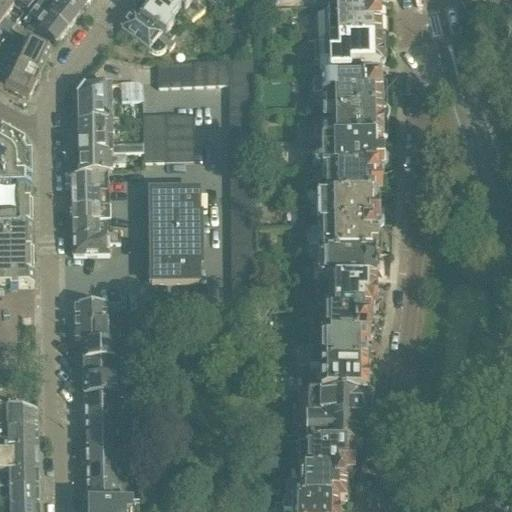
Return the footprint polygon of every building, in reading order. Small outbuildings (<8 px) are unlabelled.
[(0,0),(0,30),(8,37),(14,28),(4,21),(13,9),(0,0)] [(14,0),(18,3),(18,2),(28,10),(34,2),(31,0),(14,0)] [(57,0),(56,3),(78,20),(89,6),(81,0),(57,0)] [(159,0),(154,0),(139,20),(170,45),(179,33),(185,29),(175,21),(180,15),(159,0)] [(159,0),(180,15),(191,24),(204,14),(193,5),(196,0),(159,0)] [(203,0),(219,12),(225,4),(220,0),(203,0)] [(317,0),(318,11),(381,8),(380,0),(317,0)] [(41,2),(35,8),(68,34),(78,20),(56,3),(50,10),(41,2)] [(68,34),(35,8),(29,17),(39,25),(34,32),(56,48),(68,34)] [(323,25),(324,43),(384,41),(383,19),(379,14),(365,15),(364,11),(354,11),(354,15),(316,16),(317,25),(323,25)] [(220,16),(220,17),(220,36),(238,36),(238,44),(252,44),(251,15),(220,16)] [(170,45),(139,20),(133,16),(120,32),(153,57),(155,57),(156,57),(158,57),(160,56),(162,55),(163,54),(165,52),(168,55),(174,48),(170,45)] [(384,41),(324,43),(324,62),(328,62),(328,78),(377,76),(377,70),(381,70),(385,65),(384,41)] [(5,61),(16,67),(40,78),(51,55),(27,44),(20,58),(9,52),(5,61)] [(135,344),(229,338),(254,336),(255,336),(252,65),(156,68),(157,92),(228,89),(230,313),(135,320),(136,335),(119,335),(120,345),(135,344)] [(40,78),(16,67),(9,80),(0,75),(0,87),(5,89),(5,90),(29,101),(40,78)] [(326,101),(326,114),(380,114),(386,114),(385,88),(379,84),(379,83),(365,84),(365,79),(357,80),(357,84),(313,85),(313,100),(322,100),(322,101),(326,101)] [(122,83),(121,103),(143,104),(144,84),(122,83)] [(78,99),(78,124),(117,123),(116,108),(113,105),(111,105),(111,88),(84,90),(77,99),(78,99)] [(322,146),(379,144),(386,144),(386,128),(382,124),(380,124),(380,114),(326,114),(321,114),(321,127),(322,127),(322,146)] [(142,148),(143,158),(143,167),(193,166),(192,119),(141,120),(142,148)] [(78,124),(78,142),(111,141),(111,133),(124,133),(123,123),(117,123),(78,124)] [(0,290),(9,291),(9,294),(18,294),(18,290),(34,290),(31,191),(31,183),(26,183),(25,177),(26,177),(28,176),(29,175),(30,174),(30,172),(30,160),(31,160),(31,159),(30,159),(30,157),(30,155),(29,153),(29,152),(28,151),(27,150),(26,149),(23,148),(24,147),(23,147),(22,147),(3,136),(4,136),(0,133),(0,290)] [(78,142),(79,162),(124,159),(143,158),(142,148),(111,149),(111,141),(78,142)] [(321,157),(321,174),(377,173),(384,173),(387,170),(387,158),(383,155),(379,155),(379,144),(322,146),(311,146),(311,157),(321,157)] [(79,162),(79,179),(108,176),(108,175),(111,175),(111,169),(125,168),(124,159),(79,162)] [(325,185),(325,202),(375,202),(384,201),(384,183),(377,183),(377,173),(321,174),(315,175),(315,185),(325,185)] [(71,180),(72,197),(108,196),(108,176),(79,179),(71,180)] [(149,218),(150,269),(151,287),(198,286),(198,269),(200,269),(200,218),(198,218),(197,194),(150,195),(150,219),(149,218)] [(72,197),(72,211),(108,209),(108,196),(72,197)] [(318,231),(373,230),(380,230),(384,226),(383,215),(380,212),(375,212),(375,202),(325,202),(317,202),(318,231)] [(72,211),(72,226),(109,224),(108,209),(72,211)] [(72,226),(73,241),(109,239),(109,224),(72,226)] [(321,258),(374,258),(381,258),(380,239),(373,239),(373,230),(318,231),(318,240),(321,240),(321,258)] [(109,239),(73,241),(73,260),(110,259),(109,248),(119,248),(119,239),(109,239)] [(315,287),(322,287),(374,289),(374,278),(378,272),(378,264),(374,258),(321,258),(321,277),(315,277),(315,287)] [(322,287),(322,314),(370,316),(374,316),(374,315),(378,311),(378,302),(374,298),(374,289),(322,287)] [(74,309),(75,329),(107,327),(106,318),(118,318),(117,307),(74,309)] [(312,342),(313,342),(366,343),(370,343),(373,339),(374,339),(374,329),(370,326),(370,316),(322,314),(312,314),(312,342)] [(75,347),(83,347),(120,345),(119,335),(107,336),(107,327),(75,329),(75,347)] [(254,336),(229,338),(229,349),(255,348),(254,336)] [(366,343),(313,342),(312,342),(310,342),(310,371),(313,371),(366,371),(369,367),(370,367),(370,357),(369,357),(366,353),(366,343)] [(83,347),(83,365),(116,364),(115,355),(135,354),(135,344),(120,345),(83,347)] [(200,351),(159,354),(161,374),(202,371),(200,351)] [(83,365),(84,383),(128,381),(136,381),(136,372),(116,372),(116,364),(83,365)] [(313,371),(313,398),(373,399),(373,386),(366,381),(366,371),(313,371)] [(84,383),(84,400),(116,399),(116,390),(128,390),(128,381),(84,383)] [(84,400),(84,419),(137,417),(136,398),(129,398),(130,407),(117,407),(116,399),(84,400)] [(275,450),(291,450),(352,451),(364,451),(363,433),(366,433),(368,431),(368,406),(370,405),(371,404),(372,403),(373,402),(373,401),(373,400),(373,399),(313,398),(311,398),(310,422),(308,421),(307,445),(299,445),(295,442),(280,441),(275,445),(275,450)] [(0,432),(37,433),(37,415),(0,406),(0,432)] [(84,419),(85,437),(117,436),(117,427),(137,426),(137,417),(84,419)] [(38,451),(37,433),(0,432),(0,441),(7,441),(7,450),(38,451)] [(85,437),(85,454),(138,453),(137,444),(117,444),(117,436),(85,437)] [(0,491),(38,492),(38,451),(7,450),(0,450),(0,491)] [(291,450),(291,478),(344,480),(352,480),(355,476),(356,476),(356,466),(355,466),(352,462),(352,451),(291,450)] [(85,454),(86,472),(118,471),(118,463),(130,462),(130,463),(138,463),(138,453),(85,454)] [(86,489),(131,489),(138,489),(138,481),(138,479),(118,479),(118,471),(86,472),(86,488),(86,489)] [(295,506),(336,508),(344,508),(348,504),(348,494),(344,490),(344,481),(344,480),(291,478),(291,481),(291,491),(295,491),(295,506)] [(86,489),(87,507),(119,507),(119,498),(131,498),(131,489),(86,489)] [(0,500),(8,501),(7,509),(39,510),(38,492),(0,491),(0,500)]
